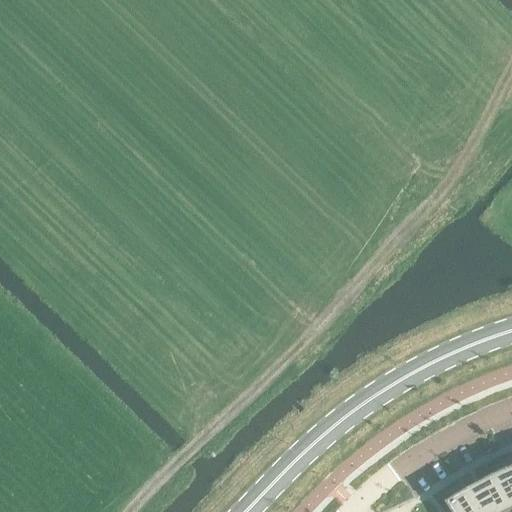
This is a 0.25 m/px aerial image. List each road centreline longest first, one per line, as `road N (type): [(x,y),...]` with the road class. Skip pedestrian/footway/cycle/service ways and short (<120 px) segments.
road 1 (track): [(132,511),(430,206),(511,75)]
road 2 (secondary): [(511,330),(421,366),(369,400),(245,511)]
road 3 (residential): [(511,406),(389,474),(355,511)]
